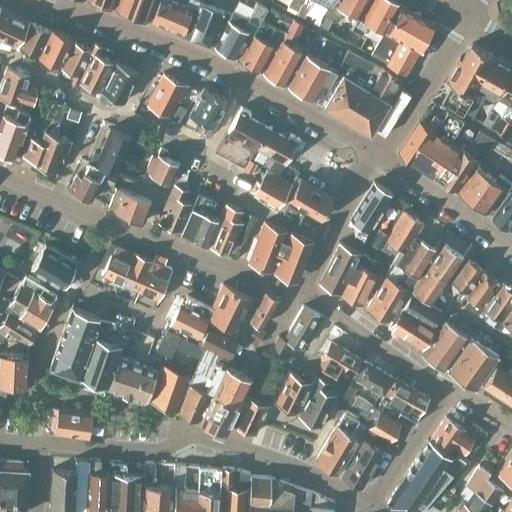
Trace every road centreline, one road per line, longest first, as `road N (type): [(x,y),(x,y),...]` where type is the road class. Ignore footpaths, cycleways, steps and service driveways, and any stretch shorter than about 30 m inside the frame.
road 1 (residential): [(53,199),(296,288)]
road 2 (residential): [(368,503),(253,451),(181,438)]
road 3 (residential): [(296,288),(443,392)]
road 4 (residential): [(375,154),(467,17)]
road 5 (residential): [(511,247),(375,154)]
road 6 (residential): [(296,288),(375,154)]
road 7 (residential): [(375,154),(246,82)]
road 8 (residential): [(39,443),(154,450),(181,438)]
road 9 (residential): [(158,43),(23,0)]
road 10 (residential): [(443,392),(368,503)]
road 11 (residential): [(123,110),(93,111),(53,199)]
